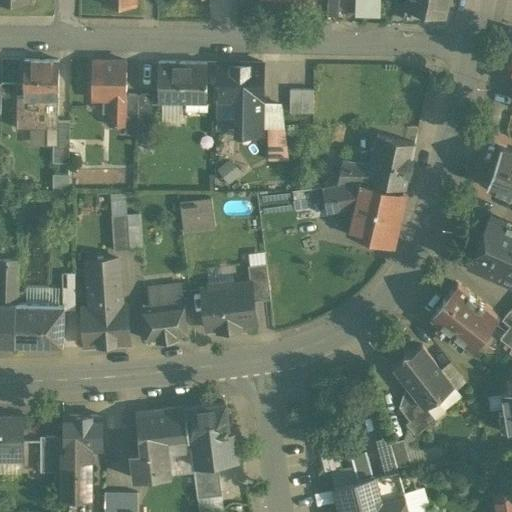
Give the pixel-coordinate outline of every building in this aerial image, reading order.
[(314,0),(259,0),(260,9),(315,10),(314,0)] [(379,0),(356,0),(356,14),(379,14),(379,0)] [(447,0),(406,0),(405,5),(406,6),(433,12),(444,14),(447,0)] [(433,12),(406,6),(404,19),(432,19),(433,12)] [(58,59),(24,58),(24,94),(16,94),(16,127),(46,127),(46,144),(56,144),(57,144),(58,119),(58,59)] [(126,59),(92,59),(91,97),(113,97),(126,97),(126,93),(126,59)] [(206,61),(158,60),(157,101),(162,101),(162,120),(181,121),(182,101),(206,101),(206,61)] [(263,61),(216,60),(215,97),(216,97),(215,117),(239,117),(239,126),(262,126),(263,61)] [(426,111),(435,67),(401,60),(398,78),(369,73),(364,99),(426,111)] [(313,88),(290,88),(289,111),(313,112),(313,88)] [(138,93),(126,93),(126,97),(125,124),(124,124),(124,133),(137,133),(138,93)] [(152,93),(138,93),(137,133),(151,133),(152,93)] [(126,97),(113,97),(113,111),(109,111),(109,124),(124,124),(125,124),(126,97)] [(284,126),(281,102),(267,102),(267,127),(284,126)] [(69,119),(58,119),(57,144),(56,144),(56,149),(69,149),(69,119)] [(288,154),(284,126),(267,127),(268,155),(288,154)] [(415,142),(376,133),(369,164),(366,179),(405,188),(415,142)] [(511,149),(500,146),(486,185),(495,189),(511,195),(511,149)] [(369,164),(342,158),(336,184),(361,180),(366,179),(369,164)] [(336,184),(322,186),(326,211),(355,206),(361,181),(361,180),(336,184)] [(361,181),(355,206),(349,234),(391,243),(394,227),(396,228),(401,207),(399,206),(402,191),(361,181)] [(322,186),(292,190),(296,216),(326,211),(322,186)] [(127,212),(111,213),(114,249),(130,248),(127,212)] [(511,222),(498,217),(496,218),(489,215),(469,261),(476,264),(477,266),(511,281),(511,222)] [(118,257),(95,259),(97,280),(88,280),(90,306),(83,306),(85,343),(128,340),(126,303),(121,304),(118,257)] [(17,259),(0,258),(0,302),(16,303),(17,268),(17,259)] [(28,268),(17,268),(16,303),(38,303),(38,279),(28,279),(28,268)] [(232,281),(199,285),(204,328),(258,321),(253,279),(232,281)] [(181,282),(147,286),(149,304),(183,300),(181,282)] [(499,315),(457,282),(430,315),(472,349),(499,315)] [(149,304),(141,304),(145,338),(187,333),(183,300),(149,304)] [(0,302),(0,342),(15,342),(16,303),(0,302)] [(38,303),(16,303),(15,342),(63,343),(64,304),(38,303)] [(511,345),(511,310),(510,308),(502,318),(509,325),(499,337),(511,346),(511,345)] [(453,384),(421,343),(411,351),(404,350),(403,357),(393,365),(415,393),(425,406),(426,405),(453,384)] [(511,389),(501,391),(502,395),(508,428),(507,428),(508,432),(511,431),(511,389)] [(425,406),(415,393),(399,405),(410,419),(406,422),(408,425),(415,433),(435,417),(426,405),(425,406)] [(226,401),(186,406),(187,406),(191,447),(193,462),(218,459),(236,457),(233,432),(230,432),(226,401)] [(186,406),(136,412),(141,452),(132,453),(135,477),(171,473),(168,450),(191,447),(187,406),(186,406)] [(23,415),(0,414),(0,454),(23,454),(23,415)] [(104,414),(66,414),(65,448),(69,448),(69,451),(61,451),(61,497),(69,497),(90,497),(91,497),(91,472),(90,472),(90,470),(87,467),(85,467),(85,466),(83,466),(83,448),(89,448),(89,449),(90,449),(91,448),(102,448),(104,414)] [(408,425),(403,438),(405,442),(416,439),(415,433),(408,425)] [(60,435),(40,435),(40,471),(60,471),(60,451),(60,435)] [(403,439),(391,443),(391,441),(390,442),(393,452),(397,466),(411,463),(405,442),(403,438),(402,438),(403,439)] [(393,452),(386,454),(390,468),(397,466),(393,452)] [(508,456),(496,457),(498,465),(503,468),(510,467),(508,456)] [(218,459),(193,462),(197,496),(222,493),(218,459)] [(398,469),(373,475),(382,507),(407,501),(404,492),(398,469)] [(373,475),(335,485),(342,509),(342,511),(410,511),(407,501),(382,507),(373,475)] [(511,511),(511,484),(506,486),(507,491),(495,493),(498,511),(511,511)] [(424,486),(404,492),(407,501),(410,511),(416,511),(428,509),(424,486)] [(120,511),(121,490),(105,490),(104,511),(120,511)] [(137,511),(138,491),(121,490),(120,511),(137,511)] [(90,511),(90,497),(69,497),(69,511),(90,511)]
